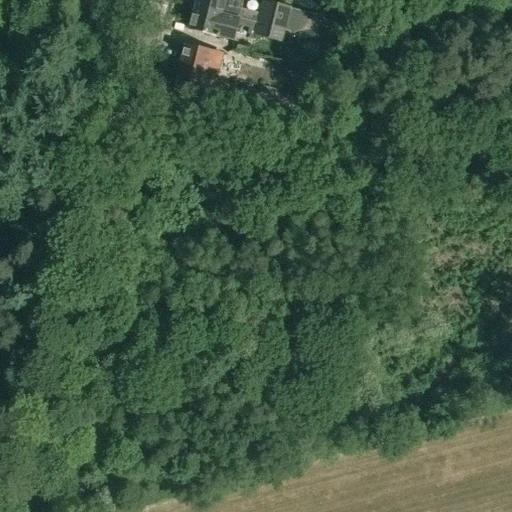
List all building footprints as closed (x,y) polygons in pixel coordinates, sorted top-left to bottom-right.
[(195,0),(193,8),(237,20),(242,0),(195,0)] [(188,30),(226,40),(232,41),(237,20),(193,8),(188,30)] [(256,25),(251,46),(279,53),(284,32),(256,25)] [(184,46),(178,68),(205,75),(207,67),(219,70),(223,57),(184,46)] [(307,85),(308,81),(311,67),(285,61),(280,80),(307,85)] [(211,99),(215,82),(204,79),(205,75),(178,68),(172,89),(211,99)] [(303,100),(258,90),(239,85),(236,96),(256,101),(252,119),(295,129),(303,100)]
